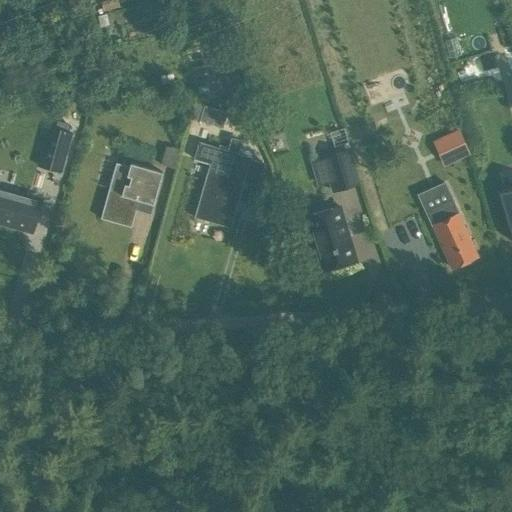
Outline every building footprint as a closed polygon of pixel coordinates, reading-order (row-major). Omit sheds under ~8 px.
[(106,14),(98,17),(101,27),(109,25),(106,14)] [(48,30),(32,33),(36,59),(53,55),(48,30)] [(173,75),(160,76),(161,85),(174,83),(173,75)] [(76,100),(83,84),(70,78),(63,94),(76,100)] [(237,92),(227,96),(230,102),(240,98),(237,92)] [(178,114),(183,99),(174,96),(169,111),(178,114)] [(201,120),(222,127),(227,112),(194,102),(189,119),(200,122),(201,120)] [(63,167),(72,132),(48,126),(38,160),(63,167)] [(457,129),(433,141),(445,165),(469,154),(457,129)] [(227,150),(198,142),(193,159),(209,163),(194,217),(230,228),(243,182),(258,186),(265,164),(249,159),(250,157),(238,153),(241,140),(231,137),(227,150)] [(166,146),(161,165),(174,168),(179,149),(166,146)] [(348,148),(323,156),(324,159),(330,182),(334,192),(359,184),(348,148)] [(129,166),(116,162),(100,218),(131,227),(135,210),(144,212),(146,202),(153,204),(162,172),(130,163),(129,166)] [(0,189),(0,220),(32,229),(40,200),(0,189)] [(511,192),(500,196),(511,238),(511,192)] [(340,206),(307,216),(323,269),(356,259),(340,206)] [(451,267),(477,256),(458,213),(432,225),(451,267)]
